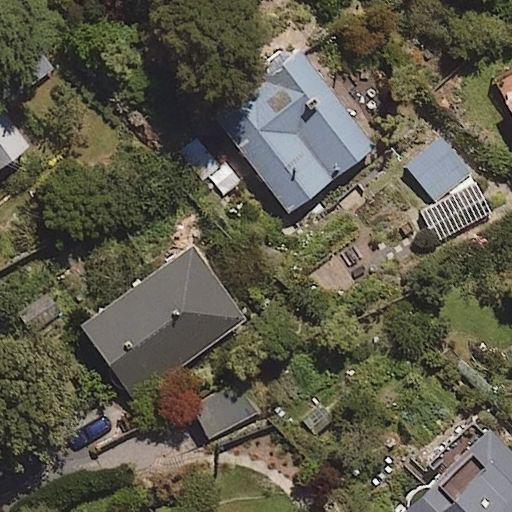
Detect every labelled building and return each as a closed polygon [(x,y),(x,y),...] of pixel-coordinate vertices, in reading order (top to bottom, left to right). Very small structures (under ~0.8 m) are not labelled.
[(381,154),(295,42),(207,109),(293,222),(381,154)] [(511,81),(500,89),(511,109),(511,81)] [(0,159),(28,140),(0,101),(0,159)] [(493,201),(438,129),(401,157),(434,200),(413,216),(435,245),(493,201)] [(241,177),(191,131),(176,148),(225,194),(241,177)] [(38,173),(0,193),(0,258),(65,223),(38,173)] [(241,314),(182,232),(72,311),(131,392),(241,314)] [(237,378),(190,400),(207,437),(254,415),(237,378)] [(104,404),(64,424),(74,444),(114,425),(104,404)] [(511,511),(511,442),(477,404),(414,462),(420,469),(387,499),(398,511),(511,511)] [(159,511),(149,502),(138,511),(159,511)]
